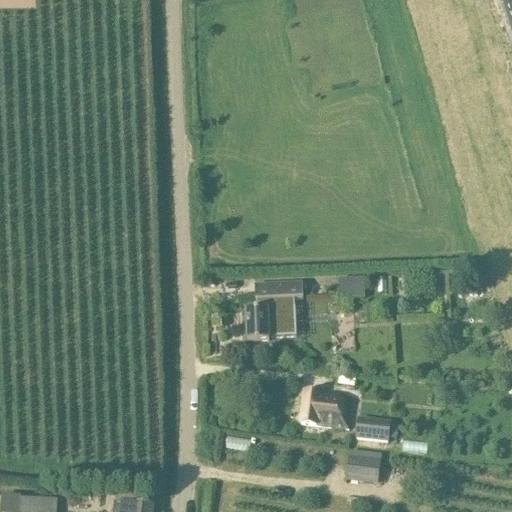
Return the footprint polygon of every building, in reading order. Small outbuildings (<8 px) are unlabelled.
[(257,311),(246,311),(247,343),(269,342),(269,338),(272,338),(272,339),(297,338),(295,309),(294,301),(304,301),(303,285),(255,287),(256,303),(257,311)] [(305,393),(301,426),(338,431),(350,432),(351,419),(346,418),(348,402),(341,401),(342,397),(305,393)] [(355,448),(388,452),(391,424),(358,420),(355,448)] [(350,452),(347,483),(378,487),(382,456),(350,452)] [(1,511),(0,511),(56,511),(57,502),(21,500),(21,498),(1,497),(1,511)]
